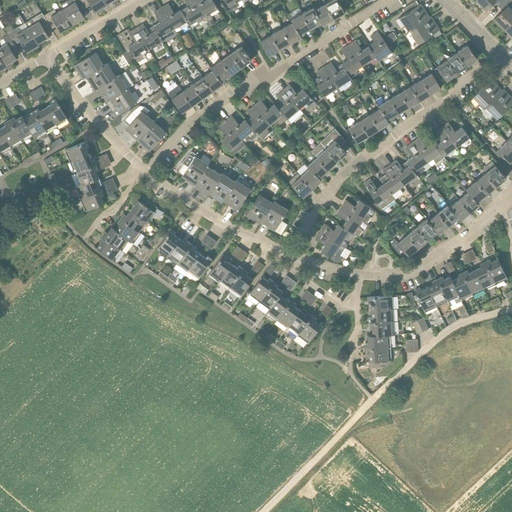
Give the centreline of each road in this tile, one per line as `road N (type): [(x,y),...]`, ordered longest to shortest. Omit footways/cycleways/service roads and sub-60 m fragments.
road 1 (residential): [(144,171),(196,119),(249,82),(392,0)]
road 2 (residential): [(289,257),(336,185),(501,58)]
road 3 (unclassified): [(303,472),(438,339),(511,310)]
road 4 (residential): [(289,257),(144,171)]
road 5 (residential): [(359,276),(418,270),(503,203)]
road 6 (residential): [(144,171),(46,58)]
